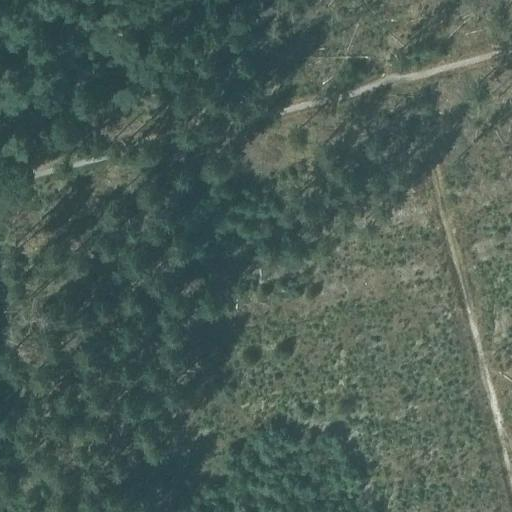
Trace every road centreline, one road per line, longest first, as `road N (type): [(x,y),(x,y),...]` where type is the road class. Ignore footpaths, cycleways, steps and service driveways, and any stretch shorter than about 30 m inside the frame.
road 1 (track): [(511,30),(0,176)]
road 2 (unknown): [(407,58),(511,486)]
